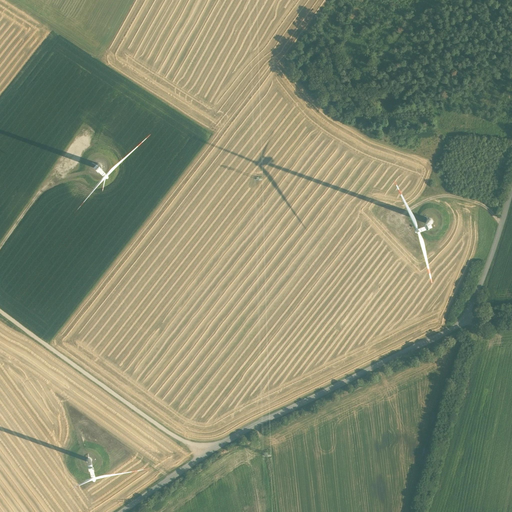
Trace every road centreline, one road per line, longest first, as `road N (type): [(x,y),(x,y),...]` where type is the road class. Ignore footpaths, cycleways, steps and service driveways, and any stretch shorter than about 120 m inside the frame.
road 1 (track): [(511,180),(467,325),(222,442),(123,511)]
road 2 (track): [(0,312),(175,437),(207,451)]
